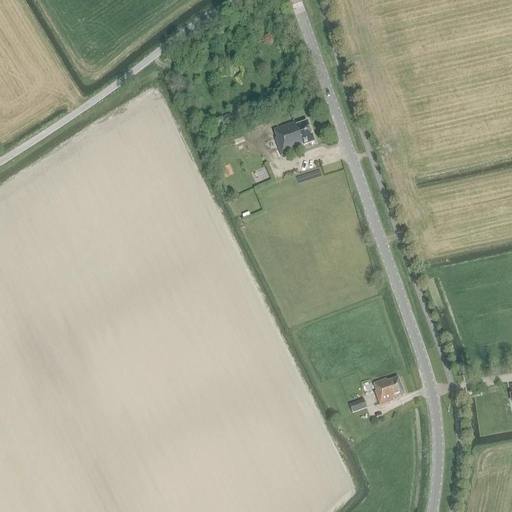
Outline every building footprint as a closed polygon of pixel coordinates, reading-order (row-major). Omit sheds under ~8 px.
[(238,120),(235,112),(223,117),(226,125),(238,120)] [(302,146),(314,142),(307,122),(295,126),(294,123),(273,131),(276,138),(275,139),(281,156),(303,149),(302,146)] [(235,145),(245,141),(242,136),(233,139),(235,145)] [(393,399),(404,395),(397,378),(387,382),(386,380),(373,384),(375,392),(374,392),(380,406),(394,401),(393,399)] [(353,414),(366,409),(363,400),(349,405),(353,414)]
